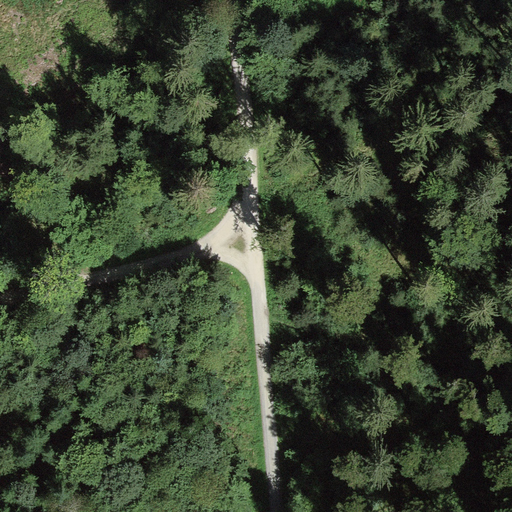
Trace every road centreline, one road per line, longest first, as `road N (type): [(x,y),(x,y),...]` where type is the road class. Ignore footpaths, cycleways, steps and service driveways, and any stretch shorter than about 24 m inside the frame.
road 1 (track): [(275,511),(250,245)]
road 2 (track): [(0,302),(250,245)]
road 3 (track): [(250,245),(233,0)]
